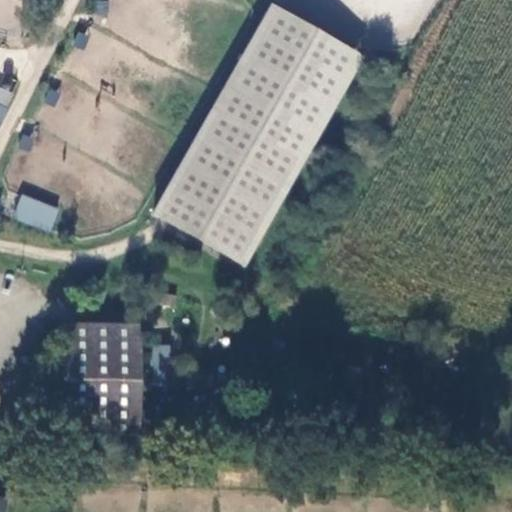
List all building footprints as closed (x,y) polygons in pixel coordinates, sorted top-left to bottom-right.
[(107,16),(108,0),(105,0),(87,0),(86,13),(107,16)] [(364,54),(270,2),(153,215),(167,223),(247,267),(364,54)] [(0,103),(0,128),(9,108),(0,103)] [(59,211),(22,195),(13,217),(50,232),(59,211)] [(169,315),(148,315),(148,325),(169,325),(169,315)] [(141,324),(66,325),(67,434),(142,433),(141,324)] [(170,346),(154,345),(151,381),(166,382),(170,346)]
